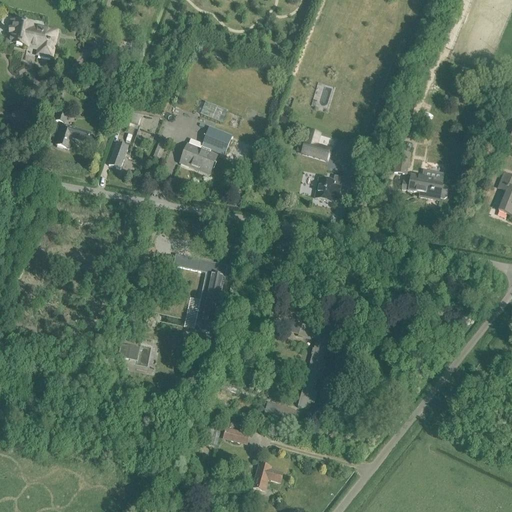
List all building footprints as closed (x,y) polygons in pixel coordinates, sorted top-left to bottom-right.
[(38,56),(51,59),(56,33),(31,28),(11,23),(7,44),(27,48),(27,47),(39,50),(38,56)] [(129,45),(116,41),(110,58),(123,62),(129,45)] [(205,102),(200,114),(224,124),(229,111),(205,102)] [(511,141),(511,108),(509,117),(510,117),(502,137),(511,141)] [(55,122),(65,125),(69,114),(59,111),(55,122)] [(140,117),(123,112),(119,127),(138,132),(139,127),(138,127),(140,117)] [(72,140),(88,145),(91,135),(62,126),(56,147),(68,151),(72,140)] [(210,152),(246,166),(254,147),(209,129),(203,145),(191,141),(188,146),(180,165),(209,177),(216,158),(209,155),(210,152)] [(318,148),(321,137),(308,133),(301,155),(325,162),(329,151),(318,148)] [(160,162),(166,145),(159,143),(153,159),(160,162)] [(108,167),(120,171),(128,149),(116,145),(108,167)] [(394,174),(406,176),(410,156),(397,154),(394,174)] [(403,183),(402,191),(408,192),(419,194),(418,198),(439,202),(440,199),(444,200),(447,198),(448,191),(446,187),(442,187),(444,176),(423,173),(422,179),(411,177),(410,184),(403,183)] [(511,178),(503,175),(497,190),(506,193),(498,213),(511,218),(511,178)] [(342,180),(335,178),(334,183),(319,180),(315,200),(330,203),(331,199),(338,201),(342,180)] [(206,275),(194,331),(209,335),(214,313),(216,313),(219,303),(221,304),(224,291),(221,290),(224,279),(227,269),(200,263),(198,273),(206,275)] [(318,333),(314,332),(315,329),(301,325),(298,337),(312,341),(312,340),(316,341),(313,351),(312,351),(311,356),(312,357),(297,408),(309,411),(311,405),(314,406),(318,393),(314,392),(317,381),(321,382),(326,363),(322,362),(330,334),(319,330),(318,333)] [(120,346),(118,359),(128,360),(130,348),(120,346)] [(264,417),(296,426),(298,415),(293,414),(293,412),(268,405),(264,417)] [(209,442),(217,444),(221,430),(212,428),(209,442)] [(223,440),(246,446),(249,437),(226,431),(223,440)] [(280,485),(283,475),(270,471),(271,469),(259,466),(252,490),(264,493),(268,482),(280,485)]
